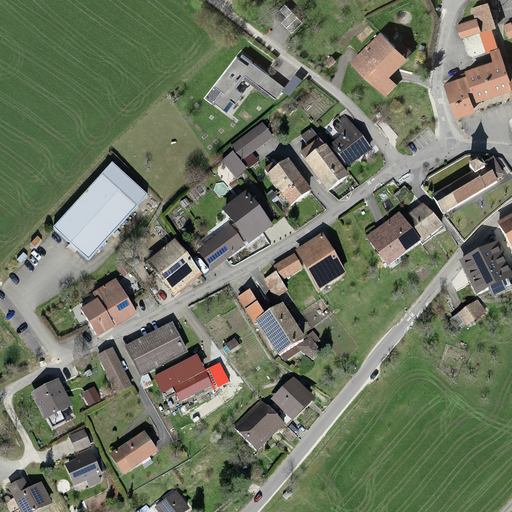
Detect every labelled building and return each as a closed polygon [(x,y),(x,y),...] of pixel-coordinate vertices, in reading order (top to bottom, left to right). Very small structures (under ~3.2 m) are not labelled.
[(282,22),(292,33),(302,23),(285,5),(280,10),(287,18),(282,22)] [(461,39),(494,27),(487,8),(472,14),(474,20),(457,27),(461,39)] [(382,33),(351,64),(385,97),(397,86),(389,77),(408,59),(382,33)] [(288,85),(241,49),(216,82),(225,89),(217,98),(231,109),(243,92),(237,87),(245,78),(276,101),(288,85)] [(466,76),(444,83),(456,119),(475,112),(472,104),(511,91),(511,89),(505,67),(499,49),(487,53),(490,62),(464,70),(466,76)] [(343,135),(332,144),(348,164),(370,147),(344,115),(340,118),(342,121),(335,126),(343,135)] [(399,139),(383,120),(376,126),(393,145),(399,139)] [(273,137),(262,123),(232,146),(249,168),(259,161),(253,153),(273,137)] [(309,145),(299,152),(328,191),(349,175),(312,127),(302,135),(309,145)] [(233,151),(221,160),(236,178),(248,168),(233,151)] [(473,169),(432,194),(443,214),(504,174),(494,155),(483,162),(486,167),(475,172),(473,169)] [(273,162),(264,168),(290,204),(312,189),(289,156),(276,166),(273,162)] [(469,163),(473,169),(475,172),(486,167),(483,162),(480,156),(469,163)] [(112,162),(54,227),(88,256),(146,192),(112,162)] [(411,193),(404,185),(393,194),(400,202),(411,193)] [(248,191),(224,208),(235,222),(232,224),(231,223),(197,249),(213,270),(247,245),(243,240),(248,237),(250,241),(273,224),(248,191)] [(403,210),(370,234),(392,265),(447,227),(424,202),(407,215),(403,210)] [(511,221),(501,228),(511,246),(511,221)] [(325,231),(295,249),(297,253),(305,265),(319,288),(349,270),(325,231)] [(175,239),(146,262),(174,297),(203,275),(175,239)] [(511,270),(499,244),(466,260),(480,290),(511,274),(511,270)] [(305,265),(297,253),(277,264),(280,268),(285,277),(305,265)] [(118,268),(125,276),(132,270),(125,262),(118,268)] [(285,277),(280,268),(267,276),(280,296),(292,288),(285,277)] [(80,307),(97,336),(136,313),(116,279),(92,293),(95,298),(80,307)] [(255,318),(267,311),(252,286),(240,294),(255,318)] [(306,333),(283,299),(267,311),(255,318),(278,352),(306,333)] [(478,307),(452,322),(459,334),(485,319),(478,307)] [(175,318),(127,340),(139,366),(187,344),(175,318)] [(234,338),(226,344),(227,345),(222,348),(226,354),(239,344),(234,338)] [(112,346),(97,354),(117,392),(132,384),(112,346)] [(197,354),(154,376),(162,392),(173,387),(206,370),(197,354)] [(213,384),(215,388),(229,381),(220,363),(206,370),(213,384)] [(206,370),(173,387),(180,402),(213,384),(206,370)] [(55,374),(33,388),(48,412),(70,399),(55,374)] [(293,375),(271,398),(293,419),(315,395),(293,375)] [(94,387),(83,392),(89,405),(100,400),(94,387)] [(268,402),(240,427),(261,450),(289,425),(268,402)] [(99,478),(83,436),(72,440),(79,460),(68,465),(76,486),(99,478)] [(146,436),(110,457),(118,470),(129,464),(133,472),(158,457),(146,436)] [(23,472),(9,479),(24,507),(49,494),(40,477),(29,483),(23,472)] [(177,490),(151,509),(152,511),(184,511),(191,508),(177,490)]
